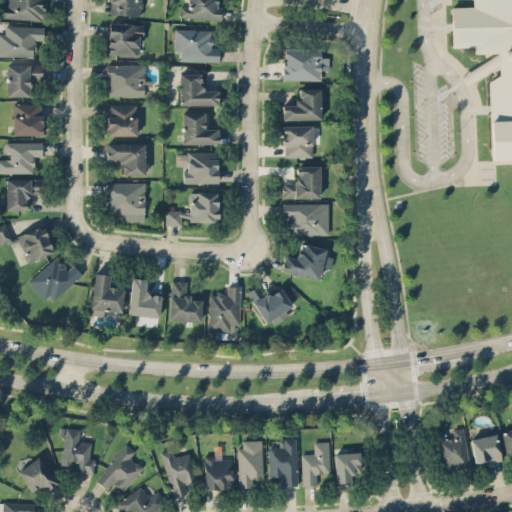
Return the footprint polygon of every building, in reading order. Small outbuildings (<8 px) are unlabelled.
[(0,5),(0,15),(0,18),(44,19),(44,0),(6,0),(6,5),(0,5)] [(180,6),(179,17),(221,19),(222,7),(220,7),(219,0),(188,0),(189,6),(180,6)] [(511,158),(491,159),(488,46),(454,47),(452,0),(511,0),(511,158)] [(143,24),(109,23),(108,54),(142,55),(143,24)] [(44,26),(4,25),(4,33),(0,33),(0,55),(33,56),(34,40),(43,40),(44,26)] [(174,50),(180,51),(180,60),(219,61),(219,48),(211,47),(211,29),(174,28),(174,50)] [(283,79),(321,80),(321,69),(329,69),(329,57),(321,57),(321,48),(283,48),(283,79)] [(462,72),(466,80),(500,66),(496,57),(462,72)] [(30,96),(30,79),(42,79),(42,64),(7,64),(6,95),(30,96)] [(107,64),(107,95),(145,96),(145,86),(152,86),(152,79),(145,79),(145,64),(107,64)] [(201,73),(179,72),(179,104),(218,105),(218,89),(201,88),(201,73)] [(297,88),(297,104),(282,104),(282,119),(323,119),(322,87),(297,88)] [(12,103),(13,135),(43,134),(42,102),(12,103)] [(107,135),(138,135),(138,104),(107,103),(107,135)] [(183,144),(218,143),(218,128),(204,128),(204,111),(182,112),(183,144)] [(313,125),(282,125),(282,157),(313,157),(313,125)] [(0,172),(33,172),(33,155),(43,155),(43,141),(6,141),(6,158),(0,158),(0,172)] [(105,159),(121,158),(121,175),(146,175),(146,142),(105,143),(105,159)] [(218,151),(175,152),(175,165),(184,165),(184,182),(219,182),(218,151)] [(282,197),(320,198),(321,166),(296,165),(295,182),(282,182),(282,197)] [(6,178),(5,209),(27,209),(27,193),(42,193),(42,179),(6,178)] [(145,182),(107,181),(106,213),(124,213),(123,220),(144,220),(145,182)] [(188,192),(189,210),(165,211),(165,225),(181,225),(181,220),(218,219),(217,191),(188,192)] [(282,202),(282,216),(290,216),(290,234),(329,234),(329,203),(282,202)] [(0,243),(11,240),(5,223),(0,224),(0,243)] [(28,263),(54,250),(41,225),(15,237),(28,263)] [(280,271),(319,279),(322,267),(331,268),(333,256),(325,255),(326,248),(299,243),(297,257),(283,255),(280,271)] [(73,264),(67,269),(55,256),(27,281),(47,303),(81,272),(73,264)] [(109,274),(93,273),(91,313),(122,314),(124,288),(108,286),(109,274)] [(127,314),(135,314),(134,323),(159,326),(162,295),(145,293),(147,279),(131,277),(127,314)] [(169,320),(200,321),(201,299),(187,299),(188,281),(170,280),(169,320)] [(292,313),(281,288),(265,296),(260,284),(248,290),(265,326),(292,313)] [(208,330),(230,331),(230,324),(239,324),(240,286),(227,285),(227,294),(209,293),(208,330)] [(72,470),(92,472),(94,458),(89,457),(91,441),(78,440),(80,428),(65,427),(61,464),(72,465),(72,470)] [(470,467),(465,427),(448,429),(448,431),(434,432),(438,470),(470,467)] [(511,428),(503,431),(508,458),(511,457),(511,428)] [(475,464),(504,458),(498,432),(470,438),(475,464)] [(297,485),(296,438),(283,438),(283,447),(268,447),(268,476),(283,476),(283,485),(297,485)] [(263,439),(238,440),(238,487),(253,487),(253,476),(263,476),(263,439)] [(300,453),(301,485),(317,484),(317,473),(330,472),(329,441),(313,441),(313,453),(300,453)] [(135,451),(125,443),(95,480),(106,488),(111,481),(123,490),(141,467),(129,457),(135,451)] [(190,453),(172,455),(171,449),(162,450),(169,497),(186,494),(184,483),(194,481),(190,453)] [(360,470),(359,451),(333,453),(335,482),(353,481),(353,470),(360,470)] [(30,491),(40,485),(43,491),(55,483),(40,456),(17,469),(30,491)] [(203,457),(204,489),(233,488),(232,456),(203,457)] [(114,503),(120,511),(129,511),(131,511),(150,511),(165,502),(157,490),(148,496),(140,486),(114,503)] [(33,511),(34,503),(2,501),(2,503),(0,502),(0,511),(33,511)]
